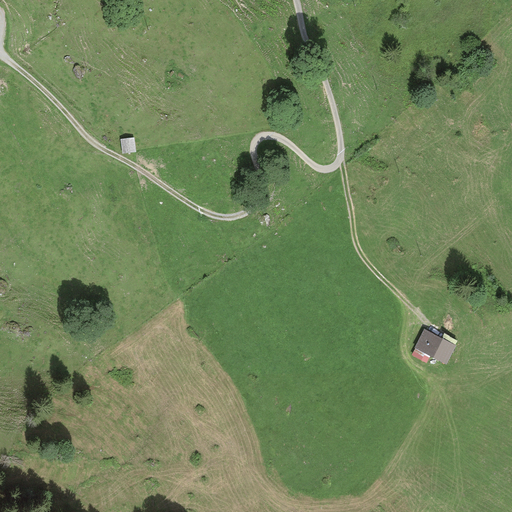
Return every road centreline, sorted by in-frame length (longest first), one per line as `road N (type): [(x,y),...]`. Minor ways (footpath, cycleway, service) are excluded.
road 1 (track): [(0,53),(107,153),(229,219),(260,199),(252,156),(264,136),(325,171),(339,165),(332,100),(295,0)]
road 2 (track): [(425,324),(358,252),(339,165)]
